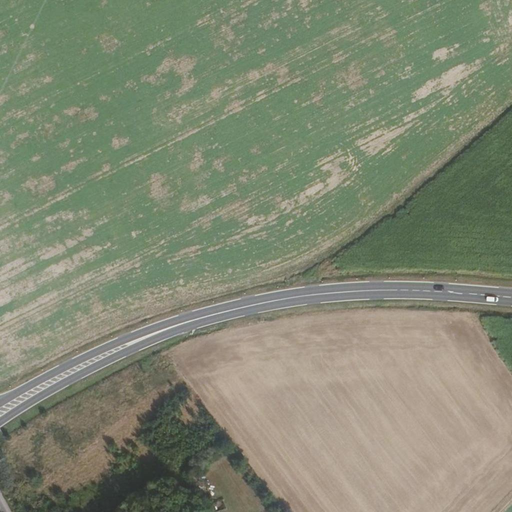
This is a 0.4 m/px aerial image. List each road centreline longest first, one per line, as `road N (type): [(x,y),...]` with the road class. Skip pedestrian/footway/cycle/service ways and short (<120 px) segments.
road 1 (primary): [(511,297),(358,290),(212,314)]
road 2 (primary): [(0,421),(85,371),(212,314)]
road 3 (primary): [(212,314),(107,347),(1,402)]
